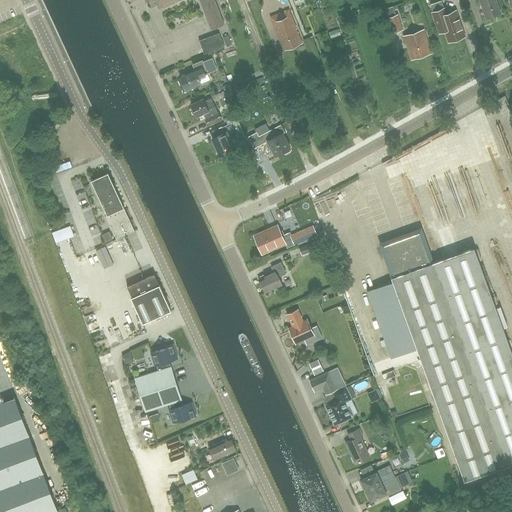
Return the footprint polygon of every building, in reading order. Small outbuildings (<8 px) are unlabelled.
[(162,8),(178,0),(148,0),(152,7),(158,4),(161,9),(162,9),(162,8)] [(199,0),(211,29),(224,24),(214,0),(199,0)] [(479,0),(482,5),(481,6),(482,8),(483,9),(486,18),(501,13),(495,0),(479,0)] [(456,11),(446,14),(444,8),(439,10),(431,13),(439,35),(446,32),(449,41),(464,36),(456,11)] [(270,17),(283,50),(301,43),(288,10),(285,11),(286,14),(281,15),(280,13),(270,17)] [(392,33),(404,30),(398,14),(387,18),(392,33)] [(412,59),(431,53),(423,30),(404,36),(412,59)] [(228,35),(223,37),(226,45),(227,47),(232,45),(228,35)] [(167,49),(165,49),(168,56),(170,55),(172,61),(192,53),(186,39),(167,47),(167,49)] [(320,58),(318,52),(315,44),(307,46),(313,63),(319,61),(319,59),(320,58)] [(180,78),(180,79),(178,80),(183,92),(193,88),(192,86),(200,83),(198,78),(208,74),(207,73),(217,70),(212,58),(203,62),(202,61),(192,65),(195,72),(180,78)] [(242,80),(245,86),(252,83),(250,77),(242,80)] [(193,115),(196,115),(196,116),(203,113),(205,118),(204,119),(208,127),(223,120),(219,112),(218,113),(215,105),(214,106),(211,98),(204,101),(203,99),(191,105),(191,106),(190,108),(193,115)] [(229,138),(237,134),(232,123),(222,127),(224,133),(212,138),(218,152),(233,146),(229,138)] [(259,136),(257,132),(249,137),(255,148),(267,141),(275,155),(284,151),(285,153),(290,151),(289,148),(290,147),(282,133),(285,131),(281,124),(259,136)] [(134,230),(121,201),(108,173),(93,180),(96,188),(105,209),(108,215),(106,215),(116,238),(134,230)] [(364,219),(370,216),(360,192),(353,195),(364,219)] [(278,226),(254,236),(262,253),(285,243),(287,248),(302,241),(298,232),(291,235),(290,232),(282,236),(278,226)] [(298,232),(302,241),(317,235),(313,226),(298,232)] [(394,284),(368,294),(392,360),(419,351),(466,482),(511,465),(511,353),(511,352),(503,328),(507,326),(500,306),(496,308),(495,306),(474,247),(432,262),(421,233),(383,248),(395,280),(393,280),(394,284)] [(299,248),(302,255),(321,248),(319,241),(299,248)] [(259,276),(259,279),(265,293),(282,284),(279,277),(286,273),(281,262),(271,266),(274,272),(265,276),(263,275),(259,276)] [(137,282),(127,286),(127,287),(128,287),(132,297),(132,298),(143,323),(171,310),(155,275),(154,274),(137,282)] [(296,343),(315,335),(307,319),(303,320),(298,309),(287,314),(292,325),(289,327),(296,343)] [(158,371),(135,378),(140,395),(176,383),(171,366),(167,368),(166,364),(167,362),(177,358),(173,345),(164,348),(164,349),(151,353),(155,365),(156,365),(158,371)] [(378,350),(382,362),(390,360),(386,348),(378,350)] [(313,363),(317,372),(327,369),(323,359),(313,363)] [(381,373),(383,380),(395,376),(392,369),(381,373)] [(315,392),(323,388),(325,395),(337,389),(330,375),(329,372),(324,374),(323,374),(309,380),(315,392)] [(181,400),(176,383),(140,395),(145,411),(169,404),(170,409),(169,410),(173,422),(187,418),(187,419),(196,416),(191,403),(181,406),(179,405),(178,401),(181,400)] [(337,399),(326,404),(335,424),(352,417),(351,415),(354,414),(350,407),(348,408),(345,401),(352,398),(347,387),(334,393),(337,399)] [(376,389),(371,391),(375,401),(380,398),(376,389)] [(0,511),(58,511),(15,397),(0,402),(0,511)] [(148,427),(152,437),(156,435),(153,425),(148,427)] [(355,463),(370,456),(360,436),(362,435),(359,428),(348,433),(351,440),(346,442),(355,463)] [(215,444),(209,447),(211,452),(214,460),(236,450),(230,437),(215,444)] [(172,461),(189,454),(183,440),(166,447),(172,461)] [(161,446),(150,449),(152,459),(163,456),(161,446)] [(222,463),(227,475),(239,470),(233,458),(222,463)] [(366,490),(395,477),(390,466),(377,472),(361,479),(366,490)] [(193,469),(181,474),(186,484),(198,479),(193,469)] [(410,476),(407,471),(395,476),(398,482),(410,476)] [(397,482),(395,477),(366,490),(371,500),(386,493),(387,495),(401,489),(397,482)]
